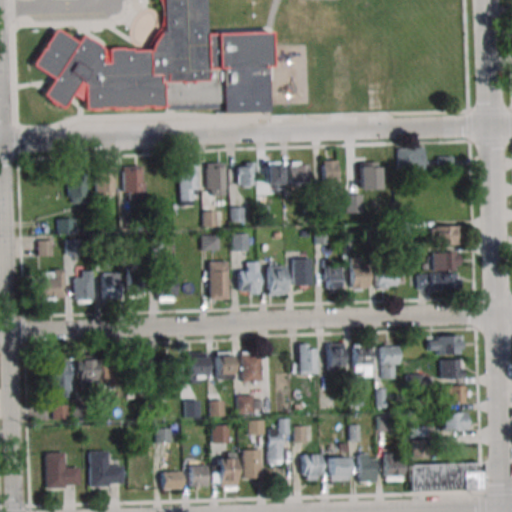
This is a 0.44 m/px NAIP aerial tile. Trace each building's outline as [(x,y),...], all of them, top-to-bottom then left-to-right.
[(160,0),(162,29),(158,32),(152,39),(149,46),(148,50),(129,50),(129,47),(106,48),(100,48),(79,35),(76,42),(71,39),(54,28),(30,65),(51,78),(43,91),(41,95),(60,107),(69,95),(70,93),(82,101),(83,110),(164,108),(218,107),(219,112),(266,111),(264,67),(269,67),(268,31),(205,33),(203,0),(160,0)] [(396,170),(423,170),(423,148),(396,148),(396,170)] [(451,156),(436,156),(436,168),(451,168),(451,156)] [(320,160),(320,196),(336,196),(336,160),(320,160)] [(378,188),(378,161),(357,161),(357,188),(378,188)] [(265,162),(265,185),(281,185),(281,162),(265,162)] [(308,184),(308,162),(287,162),(287,184),(308,184)] [(223,163),(204,163),(204,195),(223,195),(223,163)] [(252,186),(252,163),(235,163),(235,186),(252,186)] [(177,165),(177,203),(194,203),(194,165),(177,165)] [(142,199),(142,166),(121,166),(121,199),(142,199)] [(112,196),(112,167),(94,167),(94,196),(112,196)] [(67,203),(84,203),(84,175),(67,175),(67,203)] [(359,213),(359,194),(342,195),(342,214),(359,213)] [(56,218),(56,233),(77,233),(77,218),(56,218)] [(430,244),(457,244),(457,225),(430,225),(430,244)] [(246,251),(246,233),(230,233),(230,251),(246,251)] [(199,250),(217,250),(217,234),(199,234),(199,250)] [(36,256),(51,255),(51,240),(36,240),(36,256)] [(458,271),(458,252),(429,252),(429,271),(458,271)] [(290,286),(309,286),(309,258),(290,258),(290,286)] [(348,289),(366,289),(366,258),(348,258),(348,289)] [(226,261),(207,261),(207,299),(226,299),(226,261)] [(257,294),(257,262),(246,262),(246,272),(237,272),(237,294),(257,294)] [(284,295),(284,264),(265,264),(265,295),(284,295)] [(339,265),(322,265),(322,289),(339,289),(339,265)] [(38,299),(62,299),(62,270),(38,270),(38,299)] [(91,272),(73,272),(73,302),(91,302),(91,272)] [(117,272),(100,272),(100,300),(117,300),(117,272)] [(395,287),(395,272),(374,272),(374,287),(395,287)] [(126,294),(142,294),(142,274),(126,274),(126,294)] [(415,292),(440,292),(440,274),(415,274),(415,292)] [(156,276),(156,300),(174,300),(174,276),(156,276)] [(426,336),(426,354),(462,354),(462,336),(426,336)] [(343,343),(325,343),(325,370),(343,370),(343,343)] [(314,344),(295,344),(295,374),(314,374),(314,344)] [(369,345),(350,345),(350,375),(369,375),(369,345)] [(397,345),(379,345),(379,377),(397,377),(397,345)] [(232,379),(232,351),(213,351),(213,379),(232,379)] [(185,383),(205,383),(205,352),(185,352),(185,383)] [(239,381),(259,381),(259,352),(239,352),(239,381)] [(76,355),(76,381),(93,381),(93,355),(76,355)] [(128,356),(128,381),(150,381),(150,356),(128,356)] [(159,383),(177,383),(177,356),(159,356),(159,383)] [(98,384),(117,384),(117,358),(98,358),(98,384)] [(438,379),(461,379),(461,359),(438,359),(438,379)] [(66,396),(66,360),(48,360),(48,396),(66,396)] [(463,386),(443,386),(443,404),(463,404),(463,386)] [(235,413),(251,413),(251,394),(235,394),(235,413)] [(222,415),(222,399),(207,399),(207,415),(222,415)] [(465,412),(438,412),(438,431),(465,431),(465,412)] [(287,418),(276,418),(276,429),(265,429),(265,464),(280,464),(280,436),(287,436),(287,418)] [(262,419),(245,419),(245,435),(262,435),(262,419)] [(208,424),(208,443),(226,443),(226,424),(208,424)] [(303,443),(303,426),(292,426),(292,443),(303,443)] [(166,439),(166,430),(158,430),(158,439),(166,439)] [(258,479),(258,450),(240,450),(240,479),(258,479)] [(87,485),(120,485),(120,465),(108,465),(108,451),(87,451),(87,485)] [(43,453),(43,487),(76,487),(76,465),(65,465),(65,453),(43,453)] [(218,490),(234,490),(234,453),(218,453),(218,464),(210,464),(210,483),(218,483),(218,490)] [(319,454),(299,454),(299,480),(319,480),(319,454)] [(374,482),(374,454),(355,454),(355,482),(374,482)] [(381,481),(400,481),(400,454),(381,454),(381,481)] [(326,481),(347,481),(347,457),(326,457),(326,481)] [(407,464),(408,492),(480,491),(480,463),(407,464)] [(188,488),(205,488),(205,465),(188,465),(188,488)] [(160,489),(180,489),(180,471),(160,471),(160,489)]
